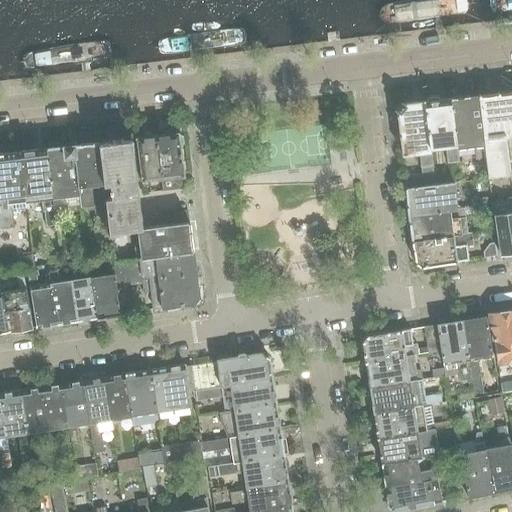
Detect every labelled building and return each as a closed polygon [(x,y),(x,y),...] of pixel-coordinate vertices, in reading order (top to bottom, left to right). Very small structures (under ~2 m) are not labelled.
[(511,0),(501,0),(504,12),(511,11),(511,0)] [(451,2),(392,10),(394,29),(454,22),(451,2)] [(368,12),(308,19),(311,39),(370,32),(368,12)] [(215,31),(156,39),(158,58),(218,51),(215,31)] [(132,41),(72,49),(75,68),(134,61),(132,41)] [(257,52),(233,53),(233,67),(258,66),(257,52)] [(511,173),(511,92),(499,94),(499,92),(497,93),(480,95),(478,95),(478,96),(485,157),(488,177),(511,173)] [(450,99),(441,100),(440,100),(440,99),(436,96),(429,97),(426,100),(426,102),(424,101),(430,149),(445,147),(447,162),(457,161),(456,149),(457,149),(450,99)] [(474,159),(485,157),(478,96),(469,97),(469,96),(450,98),(450,99),(457,149),(473,147),(474,159)] [(432,166),(430,149),(424,101),(401,104),(401,103),(396,109),(397,110),(402,155),(419,153),(422,174),(405,176),(407,188),(406,188),(435,184),(433,166),(432,166)] [(327,121),(251,133),(257,170),(333,158),(327,121)] [(164,135),(156,136),(161,179),(162,185),(163,191),(185,188),(184,176),(183,173),(183,171),(180,146),(183,143),(182,136),(178,134),(178,133),(176,133),(173,130),(166,131),(164,135)] [(138,148),(141,181),(161,179),(156,136),(154,136),(151,133),(145,134),(142,137),(136,138),(136,139),(138,148)] [(142,185),(141,181),(138,148),(136,139),(132,139),(98,143),(104,184),(110,184),(110,185),(111,187),(112,197),(106,197),(109,232),(132,229),(147,228),(146,215),(142,185)] [(78,185),(73,145),(62,147),(62,146),(58,143),(51,144),(48,147),(48,148),(47,149),(51,185),(52,198),(53,198),(55,209),(82,206),(79,187),(78,187),(78,185)] [(83,144),(73,145),(78,185),(78,187),(79,187),(82,206),(82,209),(105,206),(103,188),(111,187),(110,185),(110,184),(104,184),(98,143),(83,145),(83,144)] [(19,152),(24,185),(26,201),(41,199),(42,211),(44,211),(47,226),(56,225),(54,209),(55,209),(53,198),(52,198),(51,185),(47,149),(46,149),(19,152)] [(26,201),(24,185),(19,152),(3,154),(3,153),(0,153),(0,228),(14,226),(13,210),(27,208),(26,201)] [(454,181),(435,184),(406,188),(408,206),(409,215),(457,209),(454,185),(454,181)] [(487,198),(472,200),(472,207),(488,205),(487,198)] [(500,254),(511,252),(511,203),(502,205),(501,200),(492,202),(500,254)] [(457,209),(409,215),(410,224),(411,224),(411,226),(409,227),(410,238),(412,239),(413,241),(461,234),(460,218),(466,218),(464,208),(457,209)] [(187,210),(163,213),(165,225),(179,223),(189,222),(187,210)] [(193,252),(190,232),(191,232),(189,222),(179,223),(165,225),(147,228),(132,229),(136,259),(146,258),(193,252)] [(464,261),(463,251),(462,247),(473,245),(472,233),(461,234),(413,241),(412,241),(413,250),(414,250),(415,262),(422,267),(456,262),(456,261),(464,261)] [(483,256),(484,257),(488,256),(496,255),(494,242),(488,243),(482,252),(483,256)] [(146,258),(151,292),(151,299),(153,309),(161,307),(161,308),(193,303),(199,296),(197,285),(197,286),(193,252),(146,258)] [(113,262),(114,273),(116,287),(142,284),(143,293),(151,292),(146,258),(136,259),(113,262)] [(105,317),(120,314),(118,304),(116,287),(114,273),(110,274),(108,263),(89,266),(91,277),(95,308),(97,318),(97,319),(105,317)] [(56,324),(50,283),(41,285),(38,270),(27,272),(36,327),(56,324)] [(76,321),(70,281),(58,283),(56,272),(49,273),(50,283),(56,324),(76,321)] [(97,318),(95,308),(91,277),(70,280),(70,281),(76,321),(97,318)] [(12,331),(32,328),(26,289),(5,292),(12,331)] [(5,292),(0,293),(0,333),(12,331),(5,292)] [(511,313),(490,317),(497,360),(511,358),(511,313)] [(493,364),(492,357),(486,317),(461,321),(470,379),(481,378),(479,367),(493,364)] [(441,352),(443,369),(445,377),(458,375),(459,381),(470,379),(461,321),(436,325),(441,352)] [(436,325),(424,327),(426,337),(428,354),(441,352),(436,325)] [(412,345),(410,329),(402,331),(398,331),(386,333),(368,336),(367,336),(362,342),(363,342),(365,354),(364,354),(365,363),(413,355),(418,355),(416,345),(412,345)] [(217,362),(185,367),(189,392),(192,392),(272,378),(269,358),(262,352),(261,353),(248,355),(248,354),(235,356),(235,357),(216,360),(217,362)] [(368,379),(369,388),(417,380),(418,381),(422,380),(421,370),(416,371),(413,355),(365,363),(366,363),(368,379)] [(189,392),(185,367),(184,365),(167,367),(150,370),(157,412),(191,406),(189,392)] [(445,377),(443,369),(431,370),(433,378),(445,377)] [(132,417),(133,425),(142,423),(159,421),(157,412),(150,370),(134,373),(134,372),(125,373),(125,374),(132,417)] [(132,417),(125,374),(125,373),(124,374),(110,377),(110,376),(104,377),(110,420),(132,417)] [(95,453),(103,451),(104,451),(99,422),(110,420),(104,377),(103,377),(103,378),(89,380),(89,379),(83,380),(90,424),(95,453)] [(272,378),(192,392),(194,401),(231,395),(233,410),(275,404),(276,403),(273,387),(272,378)] [(90,424),(83,380),(82,380),(82,381),(68,383),(62,384),(69,427),(71,441),(79,439),(77,425),(90,424)] [(372,404),(373,413),(430,404),(430,405),(442,402),(440,394),(424,396),(420,397),(418,381),(417,380),(369,388),(370,388),(372,404)] [(69,427),(62,384),(61,384),(47,386),(41,387),(48,430),(47,430),(49,444),(58,443),(56,429),(69,427)] [(482,384),(472,385),(472,387),(473,395),(483,393),(482,384)] [(21,390),(28,433),(47,430),(48,430),(41,387),(40,387),(26,390),(26,389),(21,390)] [(473,395),(472,387),(458,389),(460,401),(474,398),(474,396),(473,395)] [(28,433),(21,390),(15,391),(1,394),(1,393),(0,393),(0,395),(7,437),(18,435),(23,463),(32,462),(30,447),(29,439),(28,433)] [(7,437),(0,395),(0,451),(1,460),(10,458),(7,437)] [(491,416),(504,413),(500,398),(487,400),(491,416)] [(279,429),(275,404),(233,410),(219,413),(220,423),(227,438),(279,429)] [(425,431),(434,429),(433,427),(430,405),(430,404),(373,413),(374,413),(376,429),(377,438),(425,431)] [(511,488),(511,454),(506,426),(497,428),(500,447),(485,450),(493,492),(510,489),(510,488),(511,488)] [(219,439),(203,442),(205,451),(221,449),(231,447),(234,463),(236,463),(283,455),(283,454),(284,454),(281,438),(279,429),(237,436),(231,437),(231,438),(219,439)] [(425,431),(377,438),(378,438),(380,455),(381,464),(416,458),(429,456),(430,456),(438,455),(434,429),(425,431)] [(476,434),(474,444),(483,443),(481,433),(476,434)] [(37,437),(29,439),(30,447),(38,446),(37,437)] [(199,441),(161,446),(163,462),(201,457),(199,441)] [(460,454),(463,473),(466,487),(468,497),(485,494),(485,493),(493,492),(485,450),(483,442),(483,443),(474,444),(472,441),(458,444),(460,454)] [(149,453),(137,455),(140,467),(151,465),(149,453)] [(234,463),(207,468),(209,478),(237,473),(242,472),(245,488),(287,480),(283,455),(236,463),(234,463)] [(416,458),(381,464),(382,465),(381,465),(385,489),(437,478),(434,468),(419,471),(416,458)] [(130,459),(116,461),(118,472),(132,470),(130,459)] [(146,487),(156,485),(153,465),(143,467),(146,487)] [(468,497),(466,487),(463,473),(453,475),(456,489),(457,499),(468,497)] [(9,476),(0,478),(0,492),(12,490),(9,476)] [(144,487),(142,476),(135,478),(137,488),(144,487)] [(206,477),(205,477),(197,478),(199,494),(202,494),(203,499),(193,501),(193,500),(178,503),(179,511),(207,511),(206,498),(209,498),(206,477)] [(434,504),(442,502),(440,492),(437,479),(437,478),(385,489),(388,507),(395,511),(433,504),(434,504)] [(247,502),(248,511),(256,511),(291,506),(291,505),(292,505),(289,489),(287,480),(245,488),(245,490),(230,493),(232,504),(247,502)] [(66,511),(61,482),(49,485),(54,511),(66,511)] [(445,501),(457,499),(455,488),(448,489),(444,494),(445,501)] [(149,511),(147,499),(137,501),(139,511),(149,511)]
